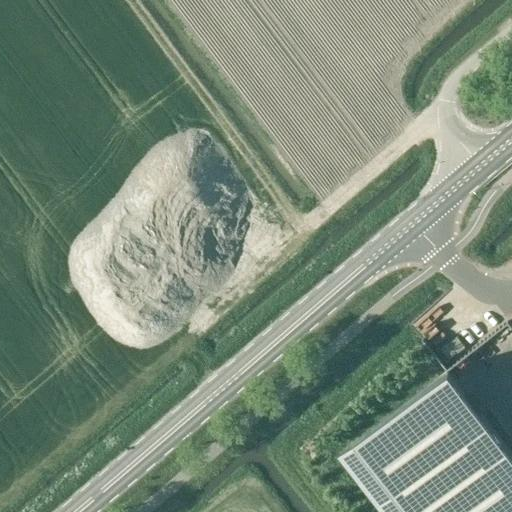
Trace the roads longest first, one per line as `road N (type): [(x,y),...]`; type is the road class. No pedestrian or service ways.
road 1 (tertiary): [(75,511),(414,221)]
road 2 (tertiary): [(414,221),(511,138)]
road 3 (unclassified): [(414,221),(483,291),(511,289)]
